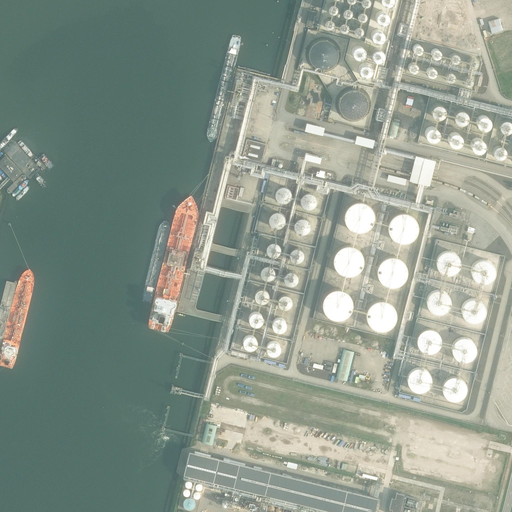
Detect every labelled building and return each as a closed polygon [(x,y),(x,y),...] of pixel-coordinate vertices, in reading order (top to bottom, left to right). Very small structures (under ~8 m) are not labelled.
[(326,10),(327,11),(328,12),(330,13),(332,13),(334,12),(335,11),(336,10),(336,8),(336,6),(335,5),(334,4),(333,3),(331,3),(329,3),(328,4),(327,5),(326,7),(326,8),(326,10)] [(340,13),(341,15),(343,16),(344,17),(346,17),(348,16),(349,15),(350,14),(350,12),(350,10),(349,9),(348,8),(347,7),(345,7),(344,7),(342,8),(341,9),(340,10),(340,12),(340,13)] [(355,17),(356,18),(358,19),(359,20),(361,20),(363,20),(364,18),(365,17),(365,15),(365,14),(364,12),(363,11),(362,10),(360,10),(359,10),(357,11),(356,12),(355,14),(355,15),(355,17)] [(323,25),(324,26),(325,27),(327,28),(328,28),(330,27),(331,26),(332,25),(333,23),(332,21),(332,20),(331,19),(329,18),(327,18),(326,18),(324,19),(323,20),(323,21),(322,23),(323,25)] [(499,18),(488,22),(491,33),(503,30),(499,18)] [(337,28),(338,30),(339,31),(341,32),(343,32),(344,31),(346,30),(347,28),(347,27),(347,25),(346,24),(345,22),(344,22),(342,21),(340,22),(339,22),(338,24),(337,25),(337,27),(337,28)] [(352,32),(353,33),(354,34),(356,35),(358,35),(359,34),(361,33),(361,32),(362,30),(362,28),(361,27),(360,26),(358,25),(357,25),(355,25),(354,26),(353,27),(352,28),(352,30),(352,32)] [(334,59),(335,56),(334,53),(334,50),(332,48),(330,46),(328,44),(326,42),(323,41),(320,41),(318,41),(315,42),(312,43),(310,45),(308,47),(307,49),(306,52),(305,54),(305,57),(306,60),(307,63),(308,65),(310,67),(312,69),(315,70),(318,70),(321,70),(323,70),(326,69),(328,68),(331,66),(332,64),(334,61),(334,59)] [(411,50),(412,51),(414,52),(415,53),(417,53),(419,52),(420,51),(421,50),(421,48),(421,46),(420,45),(419,44),(418,43),(416,43),(415,43),(413,44),(412,45),(411,47),(411,48),(411,50)] [(430,54),(431,56),(432,57),(434,58),(436,58),(437,57),(439,56),(440,55),(440,53),(440,51),(439,50),(438,49),(436,48),(435,48),(433,48),(432,49),(431,50),(430,51),(430,53),(430,54)] [(448,59),(449,60),(451,62),(452,62),(454,62),(456,62),(457,61),(458,59),(458,57),(458,56),(457,54),(456,53),(455,52),(453,52),(452,52),(450,53),(449,54),(448,56),(448,57),(448,59)] [(467,64),(468,65),(469,66),(471,67),(472,67),(474,67),(475,65),(476,64),(477,62),(476,61),(476,59),(475,58),(473,57),(472,57),(470,57),(469,58),(467,59),(467,61),(466,62),(467,64)] [(407,69),(408,70),(409,71),(411,72),(413,72),(414,71),(416,70),(416,69),(417,67),(417,65),(416,64),(415,63),(413,62),(412,62),(410,62),(409,63),(408,64),(407,65),(407,67),(407,69)] [(425,73),(426,74),(428,76),(429,76),(431,76),(433,76),(434,75),(435,73),(435,71),(435,70),(434,68),(433,67),(432,66),(430,66),(429,66),(427,67),(426,68),(425,70),(425,71),(425,73)] [(444,77),(445,79),(446,80),(448,81),(450,81),(451,80),(453,79),(454,78),(454,76),(454,74),(453,73),(452,72),(450,71),(449,71),(447,71),(446,72),(445,73),(444,74),(444,76),(444,77)] [(462,82),(463,84),(464,85),(466,85),(468,85),(469,85),(471,84),(472,82),(472,81),(472,79),(471,77),(470,76),(468,76),(467,75),(465,76),(464,76),(463,78),(462,79),(462,81),(462,82)] [(368,105),(368,103),(368,100),(367,97),(366,95),(365,93),(363,91),(360,89),(358,88),(355,88),(352,88),(350,88),(347,89),(345,91),(343,92),(341,95),(340,97),(339,100),(339,102),(339,105),(340,108),(341,110),(342,112),(344,114),(347,116),(349,117),(352,117),(355,117),(357,117),(360,116),(362,114),(364,112),(366,110),(367,108),(368,105)] [(430,110),(430,112),(431,114),(432,115),(433,116),(435,117),(437,117),(439,117),(441,116),(442,115),(443,113),(444,111),(443,109),(442,107),(441,105),(439,104),(436,103),(434,104),(432,105),(431,107),(430,110)] [(453,115),(453,117),(454,119),(455,121),(456,122),(458,123),(460,123),(462,122),(464,121),(465,120),(466,118),(466,117),(466,114),(465,112),(464,110),(462,109),(459,109),(457,110),(455,111),(453,113),(453,115)] [(476,121),(476,123),(476,125),(478,127),(479,128),(481,128),(483,128),(485,128),(486,127),(488,126),(489,124),(489,122),(489,120),(488,118),(487,116),(484,115),(482,115),(480,115),(478,117),(476,119),(476,121)] [(498,125),(498,127),(499,129),(500,130),(501,131),(503,132),(505,132),(507,132),(509,131),(510,130),(511,128),(511,126),(511,124),(510,122),(509,120),(507,119),(504,119),(502,120),(500,121),(499,123),(498,125)] [(392,121),(388,136),(396,137),(399,123),(392,121)] [(310,122),(308,130),(327,134),(329,126),(310,122)] [(424,132),(424,135),(425,136),(426,138),(428,139),(429,140),(431,140),(433,140),(435,139),(436,137),(437,136),(438,134),(438,131),(437,129),(435,128),(433,126),(431,126),(428,127),(426,128),(425,130),(424,132)] [(447,138),(447,140),(448,142),(449,144),(451,145),(452,145),(454,145),(456,145),(458,144),(459,143),(460,141),(461,139),(461,137),(460,135),(458,133),(456,132),(453,132),(451,132),(449,134),(448,136),(447,138)] [(360,135),(358,142),(376,146),(378,139),(360,135)] [(470,144),(470,146),(471,148),(472,149),(473,150),(475,151),(477,151),(479,151),(481,150),(482,149),(483,147),(484,145),(483,143),(482,141),(481,139),(479,138),(476,138),(474,138),(472,139),(471,141),(470,144)] [(242,157),(261,162),(266,144),(246,139),(242,157)] [(492,150),(492,153),(493,154),(494,156),(495,157),(497,158),(499,158),(501,158),(502,157),(504,155),(505,154),(505,152),(505,150),(504,148),(502,146),(500,145),(498,145),(496,145),(494,147),(493,148),(492,150)] [(308,153),(307,159),(324,163),(325,157),(308,153)] [(418,155),(412,180),(433,185),(439,160),(418,155)] [(4,157),(0,161),(0,167),(15,182),(22,174),(4,157)] [(225,197),(236,200),(239,188),(227,185),(225,197)] [(276,199),(278,201),(280,203),(283,203),(286,203),(288,202),(290,200),(291,197),(292,194),(291,192),(289,189),(287,188),(285,187),(282,187),(279,188),(277,189),(276,191),(275,194),(275,197),(276,199)] [(301,206),(303,208),(305,209),(308,210),(311,209),(313,208),(315,206),(316,203),(317,201),(316,198),(314,196),(312,194),(310,193),(307,193),(304,194),(302,196),(301,198),(300,200),(300,203),(301,206)] [(356,232),(359,232),(363,232),(367,230),(370,228),(373,225),(374,221),(375,217),(374,213),(373,209),(370,206),(367,204),(363,202),(359,202),(355,202),(351,204),(348,207),(346,210),(344,214),(344,218),(345,222),(346,225),(349,228),(352,230),(356,232)] [(449,212),(448,216),(460,219),(462,212),(453,210),(453,213),(449,212)] [(270,224),(271,226),(274,228),(277,228),(279,228),(282,227),(284,225),(285,222),(285,219),(284,217),(283,214),(281,213),(278,212),(275,212),(273,213),(271,214),(269,217),(268,219),(269,222),(270,224)] [(399,243),(403,243),(407,243),(410,241),(414,239),(416,236),(418,232),(418,228),(418,224),(416,220),(414,217),(410,215),(406,213),(402,213),(398,213),(394,215),(391,218),(389,221),(388,225),(388,229),(388,232),(390,236),(392,239),(395,241),(399,243)] [(295,230),(297,233),(299,234),(302,235),(305,234),(307,233),(309,231),(310,228),(310,225),(310,223),(308,220),(306,219),(303,218),(301,218),(298,219),(296,220),(294,223),(294,225),(294,228),(295,230)] [(456,233),(458,227),(450,225),(449,228),(441,226),(440,229),(456,233)] [(267,254),(269,256),(271,256),(274,257),(276,256),(278,254),(280,252),(280,249),(280,247),(279,245),(278,244),(276,243),(274,242),(271,243),(268,244),(267,246),(266,248),(266,251),(267,254)] [(344,276),(348,276),(352,276),(356,274),(359,272),(362,268),(363,265),(364,261),(363,257),(362,253),(359,250),(356,247),(352,246),(348,245),(344,246),(340,248),(337,251),(335,254),(333,258),(333,261),(334,265),(335,269),(338,272),(341,274),(344,276)] [(291,259),(293,261),(295,262),(298,262),(300,261),(302,260),(303,258),(304,255),(304,253),(303,251),(301,249),(299,248),(297,248),(294,248),(292,249),(290,251),(289,254),(290,257),(291,259)] [(439,270),(441,273),(444,275),(448,276),(451,275),(454,274),(457,272),(459,269),(461,266),(461,263),(460,259),(459,256),(456,254),(453,252),(450,251),(446,251),(443,252),(440,254),(438,257),(437,260),(436,264),(437,267),(439,270)] [(388,287),(392,287),(396,287),(400,285),(403,283),(406,279),(407,276),(408,272),(407,268),(406,264),(403,261),(400,258),(396,257),(392,256),(388,257),(384,259),(381,262),(379,265),(377,269),(377,273),(378,276),(379,280),(382,283),(385,285),(388,287)] [(473,279),(476,282),(479,283),(482,284),(486,284),(489,283),(492,281),(494,278),(495,275),(496,272),(495,268),(493,265),(491,262),(488,261),(484,260),(481,260),(478,261),(475,263),(473,266),(471,269),(471,273),(472,276),(473,279)] [(261,277),(263,279),(266,280),(268,280),(271,279),(273,278),(274,275),(275,273),(274,271),(273,269),(272,267),(270,266),(268,266),(265,266),(263,267),(261,269),(260,272),(260,275),(261,277)] [(285,282),(287,284),(289,285),(292,285),(294,285),(296,283),(298,281),(298,278),(298,276),(297,274),(295,273),(294,271),(291,271),(289,271),(286,273),(285,275),(284,277),(284,280),(285,282)] [(255,300),(257,302),(260,303),(262,303),(265,302),(267,301),(268,299),(268,296),(268,294),(267,292),(266,291),(264,289),(262,289),(259,289),(257,290),(255,293),(254,295),(254,298),(255,300)] [(333,320),(337,320),(341,320),(345,318),(348,316),(351,312),(352,309),(353,305),(352,301),(351,297),(348,294),(345,291),(341,290),(337,289),(333,290),(329,292),(326,295),(324,298),(322,302),(322,305),(323,309),(324,313),(327,316),(330,318),(333,320)] [(429,310),(431,312),(434,314),(438,315),(441,315),(445,314),(448,312),(450,309),(451,306),(451,302),(451,299),(449,296),(447,293),(444,291),(440,291),(437,291),(433,292),(431,294),(428,297),(427,300),(427,303),(427,307),(429,310)] [(279,306),(281,308),(283,309),(286,309),(288,308),(290,307),(291,305),(292,302),(291,300),(291,298),(289,297),(287,295),(285,295),(282,295),(280,296),(278,299),(277,301),(277,304),(279,306)] [(464,319),(466,321),(469,323),(473,324),(476,324),(480,322),(483,320),(485,318),(486,314),(486,311),(486,307),(484,304),(482,302),(479,300),(475,299),(472,299),(468,300),(466,303),(463,305),(462,309),(462,312),(462,315),(464,319)] [(377,330),(381,331),(385,330),(389,329),(392,326),(394,323),(396,319),(396,315),(396,311),(394,308),(392,304),(388,302),(385,300),(380,300),(376,301),(373,303),(369,305),(367,309),(366,312),(366,316),(366,320),(368,323),(370,326),(373,329),(377,330)] [(250,324),(252,326),(254,327),(256,327),(259,326),(261,324),(262,322),(263,319),(262,317),(261,315),(260,314),(258,313),(256,312),(253,313),(251,314),(249,316),(248,318),(248,321),(250,324)] [(273,329),(275,331),(277,332),(280,332),(282,331),(284,330),(285,327),(286,325),(286,323),(285,321),(283,319),(281,318),(279,318),(277,318),(274,319),(272,321),(271,324),(272,327),(273,329)] [(419,348),(422,351),(425,353),(428,353),(432,353),(435,352),(438,350),(440,347),(441,344),(442,341),(441,337),(439,334),(437,331),(434,330),(431,329),(427,329),(424,330),(421,332),(419,335),(417,338),(417,342),(418,345),(419,348)] [(244,347),(246,349),(248,350),(251,350),(253,349),(255,348),(256,345),(257,343),(257,341),(256,339),(254,337),(252,336),(250,336),(248,336),(245,337),(243,339),(243,342),(243,345),(244,347)] [(454,357),(457,359),(460,361),(463,362),(467,362),(470,360),(473,358),(475,356),(476,352),(476,349),(476,345),(474,342),(472,340),(469,338),(465,337),(462,337),(459,338),(456,341),(454,343),(452,347),(452,350),(453,353),(454,357)] [(267,353),(269,354),(272,355),(274,355),(277,355),(279,353),(280,351),(280,348),(280,346),(279,344),(278,343),(276,342),(274,341),(271,341),(269,343),(267,345),(266,347),(266,350),(267,353)] [(347,380),(354,352),(343,349),(336,378),(347,380)] [(333,362),(327,360),(325,369),(331,371),(333,362)] [(410,388),(412,390),(415,392),(419,393),(422,392),(425,391),(428,389),(430,387),(432,383),(432,380),(431,376),(430,373),(427,371),(424,369),(421,368),(417,368),(414,369),(411,371),(409,374),(408,377),(407,381),(408,384),(410,388)] [(445,396),(447,398),(450,400),(454,401),(457,401),(460,400),(463,397),(465,395),(467,392),(467,388),(466,385),(465,381),(462,379),(459,377),(456,376),(452,377),(449,378),(446,380),(444,382),(443,386),(442,389),(443,393),(445,396)] [(206,423),(201,443),(212,445),(217,426),(206,423)] [(185,473),(234,487),(334,511),(374,511),(377,498),(190,451),(185,473)] [(403,497),(404,494),(395,492),(394,497),(391,497),(388,508),(391,509),(390,511),(401,511),(405,498),(403,497)]
